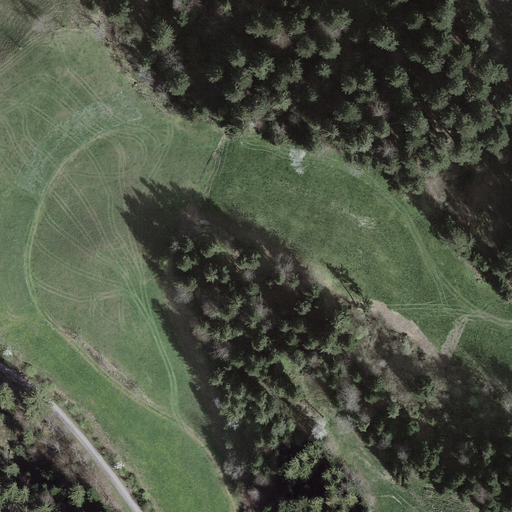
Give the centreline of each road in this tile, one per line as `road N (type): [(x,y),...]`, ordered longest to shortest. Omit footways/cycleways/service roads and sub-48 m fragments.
road 1 (track): [(511,321),(451,298),(425,260),(406,208),(378,182),(235,132),(138,128),(94,138),(65,162),(39,203),(28,238),(34,293),(44,314),(117,385),(212,449),(239,511)]
road 2 (track): [(0,366),(60,414),(137,511)]
